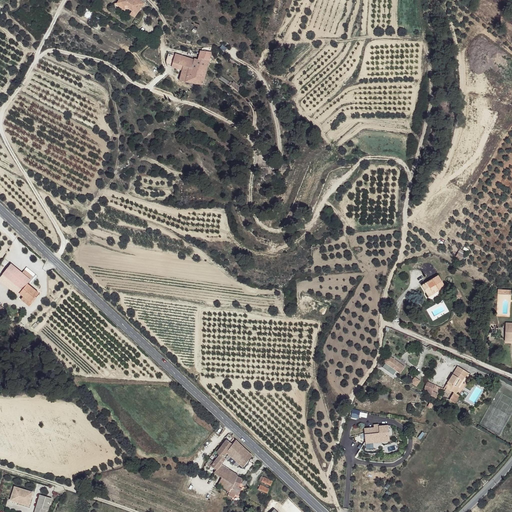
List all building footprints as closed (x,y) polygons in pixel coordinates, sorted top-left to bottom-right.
[(120,0),(117,0),(114,5),(123,12),(122,5),(119,3),(120,0)] [(120,0),(119,3),(122,5),(123,12),(129,10),(132,12),(137,15),(141,8),(133,2),(132,0),(120,0)] [(174,56),(168,53),(166,61),(166,65),(182,71),(179,82),(202,85),(211,51),(200,50),(198,59),(194,58),(193,60),(174,54),(174,56)] [(251,73),(246,80),(251,84),(256,76),(251,73)] [(234,82),(230,86),(237,92),(241,87),(234,82)] [(464,255),(457,252),(455,256),(462,260),(464,255)] [(22,272),(11,263),(2,274),(21,290),(19,294),(22,297),(30,303),(32,304),(36,299),(41,294),(27,283),(30,279),(22,272)] [(35,274),(26,267),(22,272),(30,279),(35,274)] [(435,274),(419,284),(424,296),(441,286),(435,274)] [(22,297),(20,300),(29,307),(30,303),(22,297)] [(402,368),(391,359),(386,365),(397,374),(402,368)] [(471,367),(461,361),(458,366),(456,364),(444,384),(454,389),(456,391),(459,384),(457,382),(460,378),(463,379),(469,372),(471,367)] [(414,376),(410,382),(417,386),(420,379),(414,376)] [(424,387),(433,391),(435,384),(427,380),(424,387)] [(456,391),(454,389),(449,397),(456,402),(460,393),(456,391)] [(376,424),(361,427),(364,439),(381,435),(381,437),(383,438),(386,438),(387,436),(388,434),(386,426),(378,428),(376,424)] [(251,456),(235,441),(232,445),(228,441),(217,453),(220,455),(215,461),(220,465),(226,458),(223,456),(227,453),(242,466),(251,456)] [(214,463),(211,461),(208,466),(210,468),(211,466),(215,470),(220,465),(215,461),(214,463)] [(238,475),(220,465),(215,470),(214,473),(220,477),(217,484),(229,492),(238,475)] [(243,480),(238,475),(229,492),(228,495),(233,500),(237,497),(242,489),(239,487),(243,480)] [(274,481),(264,478),(262,482),(271,487),(274,481)] [(270,489),(260,485),(259,490),(265,493),(268,494),(270,489)] [(31,492),(13,487),(9,500),(26,506),(31,492)] [(50,499),(38,495),(35,507),(47,510),(50,499)]
